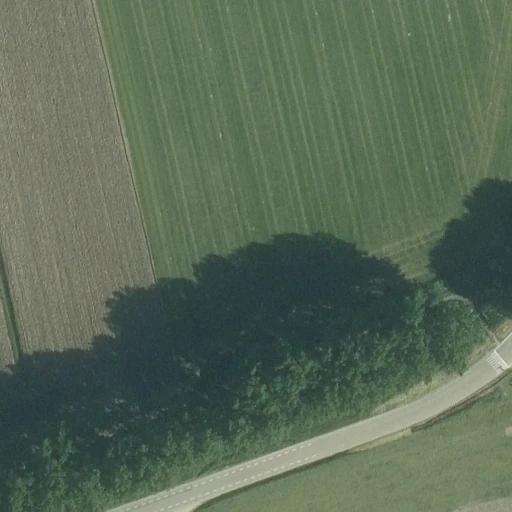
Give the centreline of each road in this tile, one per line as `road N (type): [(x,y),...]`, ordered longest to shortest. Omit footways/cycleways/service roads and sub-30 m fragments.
road 1 (unclassified): [(162,511),(431,408),(511,350)]
road 2 (unclassified): [(0,484),(361,346)]
